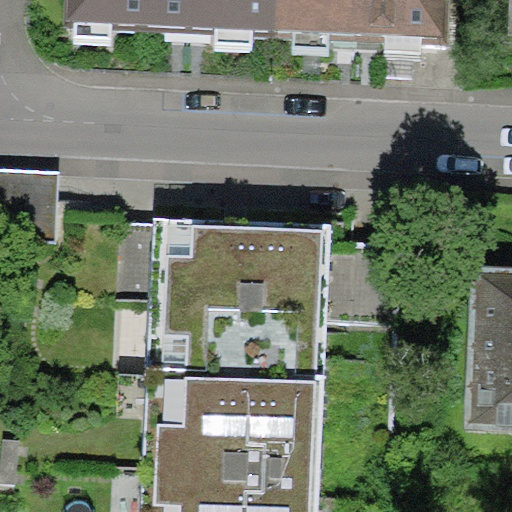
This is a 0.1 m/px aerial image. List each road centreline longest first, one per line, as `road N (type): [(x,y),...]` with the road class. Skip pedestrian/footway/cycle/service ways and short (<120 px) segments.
road 1 (residential): [(3,122),(511,143)]
road 2 (residential): [(11,0),(3,122)]
